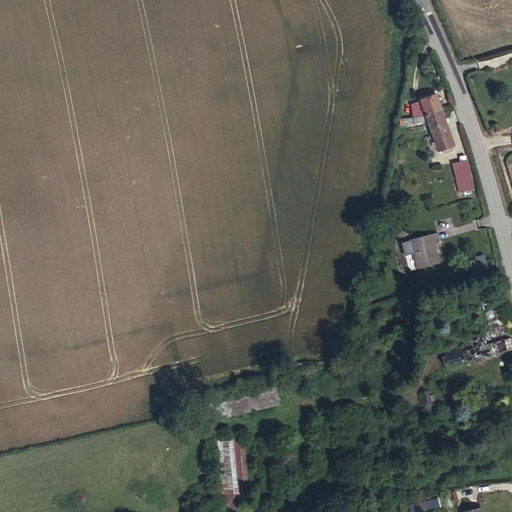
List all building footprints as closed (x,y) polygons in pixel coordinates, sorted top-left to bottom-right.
[(429,84),(431,91),(432,93),(442,90),(439,81),(429,84)] [(418,87),(420,94),(431,91),(429,84),(418,87)] [(449,119),(442,90),(432,93),(434,101),(440,120),(449,119)] [(431,91),(420,94),(405,99),(408,109),(434,101),(432,93),(431,91)] [(459,148),(449,151),(452,165),(463,162),(459,148)] [(433,216),(406,223),(414,255),(435,250),(431,232),(437,230),(433,216)] [(482,245),(469,248),(471,260),(485,257),(482,245)] [(511,346),(511,329),(484,337),(466,342),(443,348),(448,364),(511,346)] [(466,342),(484,337),(482,330),(464,335),(466,342)] [(268,394),(202,410),(206,430),(273,414),(268,394)] [(248,511),(237,446),(208,451),(217,500),(210,501),(212,511),(248,511)]
